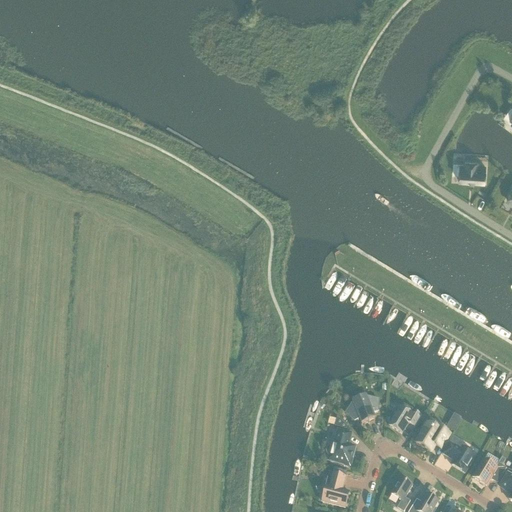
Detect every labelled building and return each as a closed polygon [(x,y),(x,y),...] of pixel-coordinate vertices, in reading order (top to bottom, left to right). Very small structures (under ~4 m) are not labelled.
[(459,165),(458,184),(485,185),(486,166),(480,166),(480,163),(463,162),(463,165),(459,165)] [(366,398),(365,395),(352,400),(353,404),(346,414),(354,422),(360,420),(361,425),(374,419),(373,415),(378,413),(378,401),(366,398)] [(399,409),(396,409),(394,413),(395,415),(396,416),(389,427),(401,435),(408,424),(414,428),(421,417),(414,413),(412,415),(400,408),(399,409)] [(336,427),(347,430),(348,427),(338,418),(336,427)] [(422,434),(415,444),(430,453),(434,446),(440,450),(450,434),(437,427),(436,429),(426,423),(420,433),(422,434)] [(348,446),(351,434),(338,431),(335,442),(334,442),(332,447),(330,446),(327,448),(326,452),(328,456),(330,457),(328,461),(343,465),(343,466),(350,468),(353,460),(352,459),(355,448),(348,446)] [(400,442),(406,444),(409,434),(403,433),(400,442)] [(464,474),(475,456),(462,448),(461,450),(449,443),(442,455),(451,460),(452,458),(455,460),(451,466),(464,474)] [(484,461),(473,479),(485,487),(489,480),(497,484),(506,469),(498,464),(496,468),(484,461)] [(335,470),(334,475),(332,475),(329,488),(326,487),(322,503),(345,509),(349,493),(342,491),(346,473),(335,470)] [(511,477),(507,475),(499,487),(509,493),(509,492),(511,493),(511,494),(508,500),(511,502),(511,477)] [(412,487),(400,480),(391,495),(401,501),(397,509),(401,511),(403,511),(410,502),(405,499),(412,487)] [(431,511),(438,502),(426,495),(419,507),(414,504),(409,511),(431,511)]
